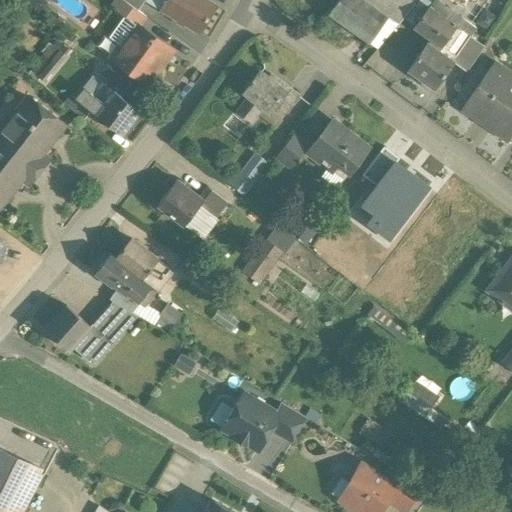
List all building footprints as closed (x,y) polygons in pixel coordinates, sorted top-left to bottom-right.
[(137,9),(123,0),(115,0),(111,6),(122,15),(123,16),(134,23),(134,22),(138,25),(145,16),(137,9)] [(143,0),(123,0),(137,9),(143,0)] [(214,4),(207,0),(165,0),(160,11),(198,32),(214,4)] [(365,0),(336,0),(327,13),(369,42),(388,16),(365,0)] [(414,3),(409,0),(365,0),(388,16),(397,22),(414,3)] [(418,0),(402,17),(413,26),(427,6),(428,6),(432,0),(418,0)] [(461,17),(435,0),(432,0),(428,6),(455,25),(461,17)] [(428,6),(427,6),(413,26),(412,27),(429,39),(430,38),(441,46),(455,25),(428,6)] [(107,36),(104,33),(95,46),(109,56),(110,56),(119,44),(109,36),(123,16),(122,15),(107,36)] [(138,25),(134,22),(134,23),(123,16),(109,36),(119,44),(110,56),(147,84),(155,72),(149,67),(165,45),(138,25)] [(388,16),(369,42),(376,47),(397,22),(388,16)] [(455,25),(441,46),(454,56),(468,35),(474,27),(461,17),(455,25)] [(468,35),(454,56),(455,56),(451,61),(452,61),(452,62),(464,69),(482,45),(468,35)] [(441,46),(430,38),(429,39),(426,43),(438,51),(441,46)] [(438,51),(426,43),(407,69),(418,77),(416,80),(428,88),(430,85),(433,88),(452,62),(452,61),(451,61),(438,51)] [(62,44),(37,76),(44,82),(70,50),(62,44)] [(454,56),(441,46),(438,51),(451,61),(455,56),(454,56)] [(511,76),(491,62),(460,108),(507,140),(511,133),(511,76)] [(267,77),(258,71),(250,81),(248,80),(243,87),(245,89),(242,93),(247,96),(236,111),(251,123),(262,108),(269,113),(272,109),(283,117),(298,94),(275,77),(272,81),(269,79),(272,75),(270,73),(267,77)] [(113,90),(95,76),(84,88),(89,92),(104,104),(113,90)] [(84,88),(76,99),(80,103),(89,92),(84,88)] [(138,110),(113,90),(104,104),(89,92),(80,103),(90,110),(120,134),(138,110)] [(64,124),(27,95),(0,129),(0,141),(37,170),(47,158),(41,153),(64,124)] [(76,99),(73,97),(66,105),(83,119),(90,110),(80,103),(76,99)] [(348,139),(329,124),(308,151),(332,169),(336,163),(348,172),(367,147),(351,135),(348,139)] [(294,136),(278,157),(290,166),(306,145),(294,136)] [(0,141),(0,204),(22,177),(28,182),(37,170),(0,141)] [(383,145),(361,173),(376,184),(392,162),(393,163),(399,157),(383,145)] [(254,152),(239,172),(252,181),(267,161),(254,152)] [(376,184),(361,203),(374,212),(367,221),(388,237),(427,186),(412,175),(411,176),(393,163),(392,162),(376,184)] [(239,172),(235,168),(225,181),(243,194),(252,181),(239,172)] [(182,184),(175,193),(169,188),(156,203),(184,225),(193,212),(199,205),(214,217),(226,201),(208,186),(199,197),(182,184)] [(208,224),(193,212),(184,225),(198,236),(208,224)] [(325,223),(311,214),(302,229),(316,238),(325,223)] [(297,239),(276,223),(266,238),(282,250),(281,251),(285,255),(297,239)] [(158,259),(131,237),(114,258),(114,259),(141,281),(142,279),(149,271),(157,260),(158,259)] [(266,238),(242,270),(257,281),(281,251),(282,250),(266,238)] [(141,281),(114,259),(114,258),(109,254),(95,272),(112,285),(113,283),(116,279),(120,282),(117,286),(125,294),(127,291),(140,302),(149,302),(153,297),(152,287),(142,279),(141,281)] [(511,255),(487,288),(511,307),(511,255)] [(203,268),(186,257),(178,268),(195,279),(203,268)] [(169,269),(157,260),(149,271),(160,280),(169,269)] [(127,291),(125,294),(117,286),(109,297),(112,299),(133,312),(140,302),(127,291)] [(112,299),(89,325),(71,345),(88,360),(90,357),(95,361),(137,314),(133,312),(112,299)] [(89,325),(65,304),(44,328),(68,349),(71,345),(89,325)] [(184,316),(168,307),(157,326),(172,335),(184,316)] [(240,324),(222,313),(215,324),(233,335),(240,324)] [(511,348),(503,360),(511,366),(511,348)] [(242,395),(236,396),(233,401),(235,407),(223,426),(256,446),(269,425),(276,413),(243,393),(242,395)] [(305,416),(282,403),(276,413),(269,425),(291,439),(305,416)] [(28,461),(0,447),(0,511),(1,511),(2,510),(18,481),(28,462),(28,461)] [(40,467),(28,462),(18,481),(34,489),(42,474),(38,472),(40,467)] [(387,479),(360,463),(350,481),(354,484),(345,500),(347,506),(351,509),(356,507),(363,511),(377,511),(384,500),(403,511),(407,505),(389,494),(394,484),(387,479)] [(419,484),(394,469),(387,479),(394,484),(389,494),(407,505),(419,484)] [(18,481),(2,510),(6,511),(21,511),(34,489),(18,481)] [(235,511),(211,498),(203,511),(235,511)]
